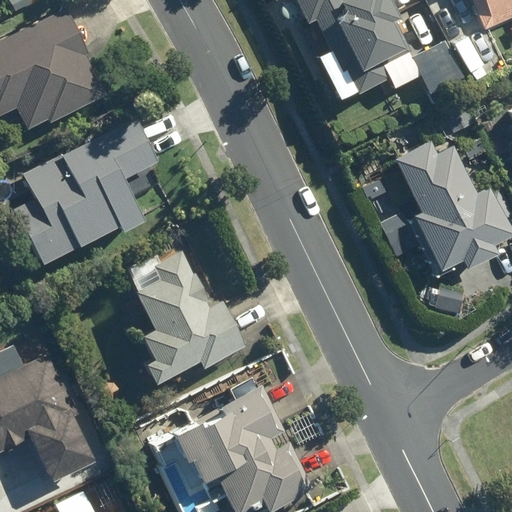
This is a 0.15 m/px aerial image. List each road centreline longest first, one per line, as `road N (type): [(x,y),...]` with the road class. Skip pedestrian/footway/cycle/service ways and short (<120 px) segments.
road 1 (tertiary): [(171,0),(389,416)]
road 2 (residential): [(511,346),(389,416)]
